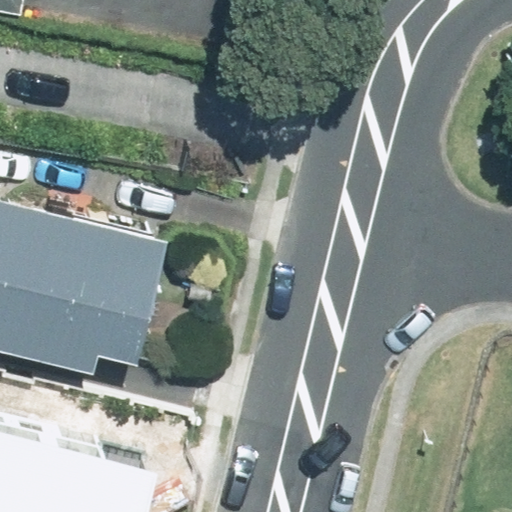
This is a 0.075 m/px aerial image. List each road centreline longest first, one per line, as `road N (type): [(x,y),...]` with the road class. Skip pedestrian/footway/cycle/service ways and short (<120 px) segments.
road 1 (residential): [(356,230),(289,511)]
road 2 (residential): [(444,0),(404,63),(356,230)]
road 3 (residential): [(511,261),(356,230)]
